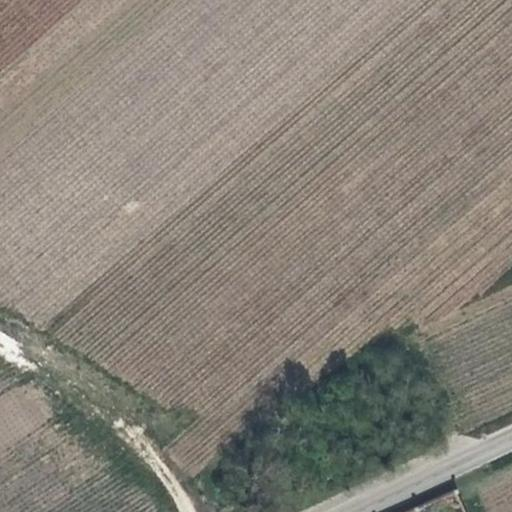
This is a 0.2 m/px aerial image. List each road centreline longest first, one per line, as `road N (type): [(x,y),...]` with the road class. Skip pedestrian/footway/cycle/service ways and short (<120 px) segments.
road 1 (track): [(188,511),(106,403),(0,336)]
road 2 (unclassified): [(350,511),(511,435)]
